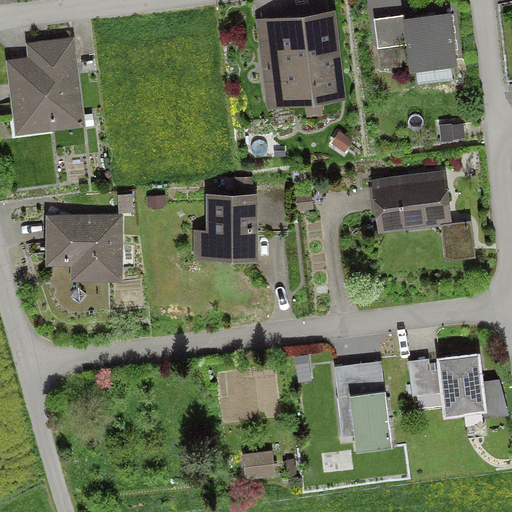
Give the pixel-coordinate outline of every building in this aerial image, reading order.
[(378,46),(409,43),(411,62),(455,57),(450,14),(375,23),(378,46)] [(285,98),(335,92),(326,17),(292,21),(295,46),(279,48),(285,98)] [(11,65),(13,84),(17,118),(47,114),(48,124),(76,121),(68,58),(11,65)] [(372,183),(373,188),(378,227),(446,219),(440,174),(372,183)] [(295,208),(307,206),(305,194),(293,195),(295,208)] [(129,195),(118,195),(119,211),(129,210),(129,195)] [(248,254),(250,254),(250,198),(209,198),(209,254),(248,254)] [(87,219),(48,218),(48,261),(89,261),(89,276),(115,276),(115,219),(90,219),(90,217),(87,217),(87,219)] [(445,226),(449,251),(467,248),(464,223),(445,226)] [(475,353),(436,357),(443,412),(482,408),(475,353)] [(384,360),(337,365),(345,439),(391,434),(384,360)] [(251,475),(271,473),(269,453),(249,455),(251,475)] [(292,477),(290,459),(284,460),(286,478),(292,477)]
